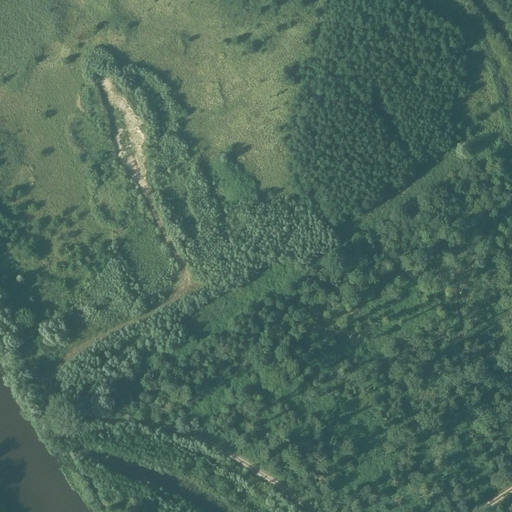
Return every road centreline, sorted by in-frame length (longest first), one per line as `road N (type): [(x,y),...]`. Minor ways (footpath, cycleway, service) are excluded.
road 1 (track): [(311,511),(200,441),(49,406),(22,348)]
road 2 (track): [(39,383),(187,288),(118,128)]
